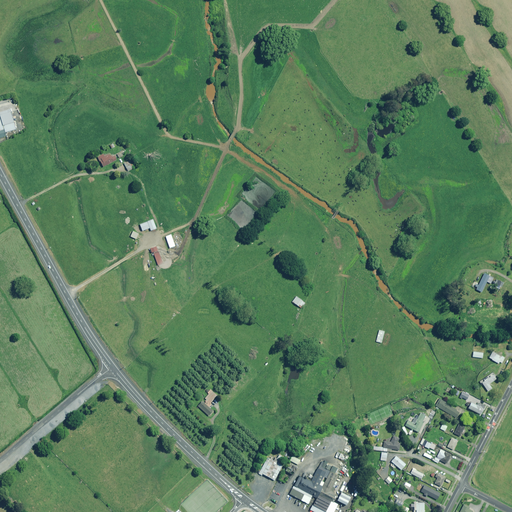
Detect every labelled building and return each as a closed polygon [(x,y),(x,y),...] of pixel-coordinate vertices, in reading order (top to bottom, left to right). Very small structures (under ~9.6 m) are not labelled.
[(0,129),(1,134),(18,130),(14,111),(0,114),(0,129)] [(112,157),(110,153),(104,156),(103,154),(97,157),(103,167),(116,160),(114,156),(112,157)] [(132,169),(129,161),(124,164),(127,171),(132,169)] [(156,229),(152,220),(139,225),(142,231),(149,228),(150,231),(156,229)] [(172,238),(171,235),(165,237),(169,248),(175,246),(172,238)] [(158,252),(156,246),(150,249),(151,253),(153,252),(158,265),(163,263),(158,252)] [(481,297),(483,293),(488,284),(486,283),(489,276),(484,274),(474,294),(481,297)] [(305,303),(296,296),(292,302),(300,308),(305,303)] [(384,332),(379,330),(376,342),(381,343),(384,332)] [(504,358),(496,354),(493,361),(499,364),(500,362),(502,363),(504,358)] [(496,379),(493,374),(481,383),(488,392),(492,389),(489,384),(496,379)] [(211,404),(210,403),(218,395),(211,389),(207,393),(208,394),(205,398),(206,399),(204,401),(206,402),(204,403),(209,407),(211,404)] [(457,419),(460,413),(452,408),(452,407),(444,402),(439,399),(435,406),(457,419)] [(204,403),(202,401),(198,406),(209,417),(216,410),(213,406),(210,409),(209,407),(204,403)] [(484,409),(471,402),(468,408),(481,415),(484,409)] [(425,416),(420,413),(414,425),(407,421),(405,426),(418,433),(423,423),(422,422),(425,416)] [(465,427),(458,424),(454,434),(460,437),(465,427)] [(457,441),(451,438),(447,447),(453,450),(457,441)] [(400,443),(398,443),(398,439),(391,439),(391,442),(384,441),(383,448),(373,447),(373,450),(391,452),(391,449),(399,450),(400,443)] [(451,455),(440,449),(436,458),(435,457),(433,461),(438,463),(439,460),(446,464),(451,455)] [(348,458),(336,451),(333,456),(345,462),(348,458)] [(300,461),(292,456),(289,461),(298,465),(300,461)] [(406,464),(396,456),(391,462),(401,470),(406,464)] [(285,466),(269,458),(261,473),(277,481),(285,466)] [(310,507),(319,511),(333,511),(337,504),(333,502),(336,495),(334,494),(334,492),(330,490),(338,475),(325,468),(327,464),(321,461),(311,481),(302,476),(302,477),(298,476),(293,485),(312,495),(316,497),(313,505),(312,504),(310,507)] [(297,468),(288,463),(284,471),(293,475),(297,468)] [(445,477),(437,473),(435,477),(437,478),(434,483),(441,487),(445,477)] [(312,495),(293,485),(289,494),(308,503),(312,495)] [(440,494),(424,485),(420,492),(424,494),(424,495),(427,496),(427,495),(437,500),(440,494)] [(350,497),(340,492),(336,500),(345,505),(350,497)] [(404,503),(395,499),(393,503),(402,507),(404,503)] [(424,503),(414,502),(414,505),(411,505),(411,510),(416,510),(415,511),(424,511),(425,510),(423,510),(424,503)]
